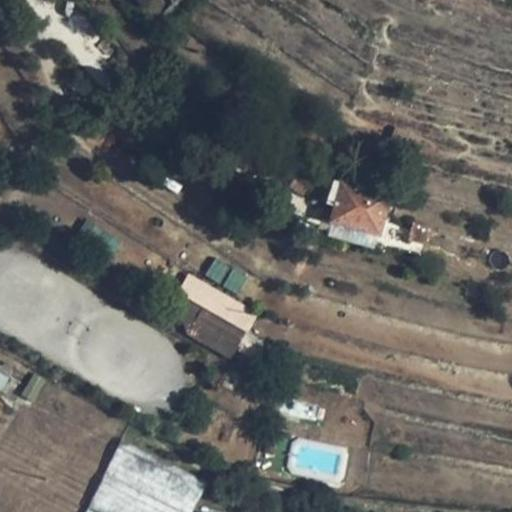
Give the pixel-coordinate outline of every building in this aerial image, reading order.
[(388,197),(333,182),(327,204),(334,206),(330,222),(378,235),(388,197)] [(196,324),(206,306),(190,298),(173,329),(230,360),(238,347),(196,324)] [(206,306),(196,324),(238,347),(247,329),(206,306)] [(263,342),(246,333),(237,350),(253,359),(263,342)] [(0,421),(9,405),(0,396),(0,421)] [(78,511),(110,450),(24,405),(0,447),(0,511),(78,511)] [(189,511),(206,481),(121,438),(84,511),(189,511)] [(511,479),(433,465),(428,484),(511,498),(511,479)]
